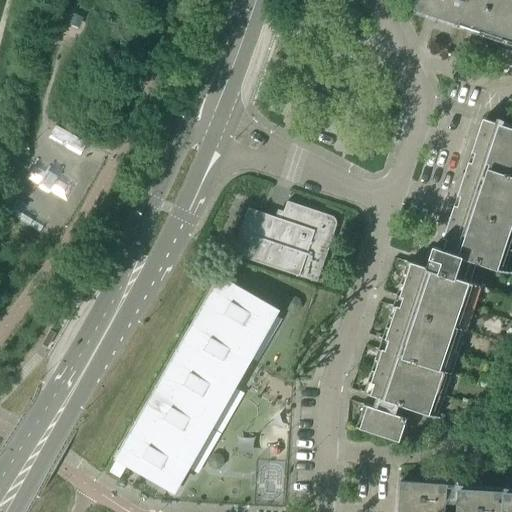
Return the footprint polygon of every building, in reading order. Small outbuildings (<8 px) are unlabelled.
[(511,0),(418,0),(414,14),(415,14),(419,2),(429,6),(426,14),(436,17),(435,21),(472,33),(466,50),(481,55),(488,35),(511,42),(511,56),(509,65),(511,65),(511,0)] [(393,319),(385,340),(382,339),(375,360),(378,361),(371,384),(367,383),(364,394),(437,416),(480,286),(470,283),(471,280),(477,263),(505,273),(511,250),(511,128),(483,119),(440,249),(434,247),(427,266),(426,268),(408,262),(404,273),(407,274),(400,296),(397,295),(395,300),(389,317),(393,319)] [(233,255),(317,283),(336,226),(337,224),(336,223),(336,221),(335,220),(334,218),(333,217),(332,216),(287,202),(281,219),(248,208),(233,255)] [(117,458),(129,465),(147,475),(172,489),(184,468),(188,470),(235,387),(232,385),(240,371),(238,370),(243,373),(254,353),(270,326),(267,324),(274,311),(219,279),(217,278),(217,279),(212,288),(175,353),(133,427),(120,449),(118,452),(115,457),(116,458),(117,458)] [(511,296),(510,296),(480,286),(437,416),(455,424),(464,428),(491,415),(511,353),(511,296)] [(286,309),(292,313),(298,311),(301,305),(300,299),(294,296),(288,297),(285,303),(286,309)] [(407,419),(377,409),(367,406),(360,429),(399,442),(407,419)] [(445,511),(448,484),(400,481),(398,511),(445,511)] [(511,511),(511,495),(458,492),(456,511),(511,511)]
